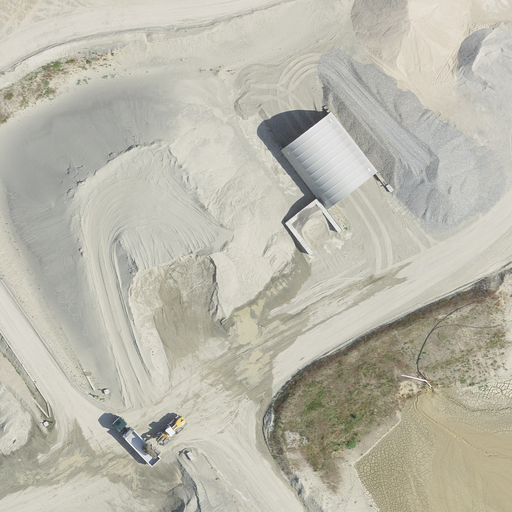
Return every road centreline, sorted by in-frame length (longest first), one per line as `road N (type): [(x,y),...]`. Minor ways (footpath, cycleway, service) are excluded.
road 1 (track): [(511,273),(334,321),(0,499)]
road 2 (track): [(217,0),(0,59)]
road 3 (track): [(193,398),(306,511)]
